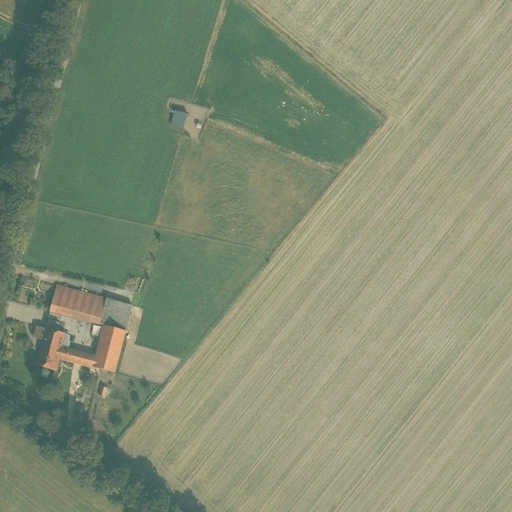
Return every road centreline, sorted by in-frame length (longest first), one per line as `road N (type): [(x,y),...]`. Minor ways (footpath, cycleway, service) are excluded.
road 1 (unclassified): [(0,299),(78,0)]
road 2 (track): [(0,397),(144,511)]
